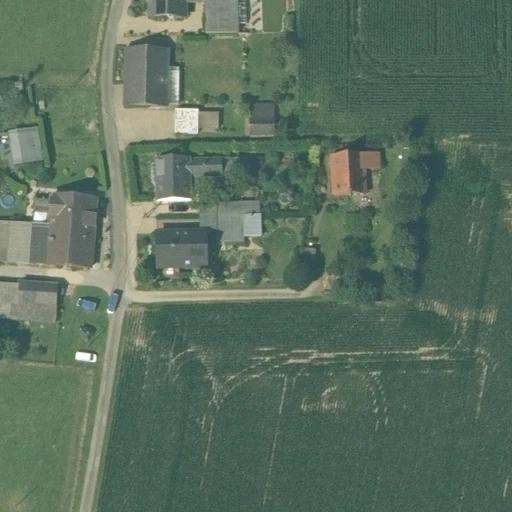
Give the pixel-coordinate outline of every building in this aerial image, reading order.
[(148,0),(149,0),(150,0),(150,16),(149,16),(149,18),(150,18),(151,17),(183,18),(182,19),(184,19),(184,17),(183,17),(184,1),(195,1),(195,2),(196,2),(196,0),(148,0)] [(236,1),(204,2),(205,35),(237,34),(236,1)] [(167,51),(126,50),(125,107),(166,108),(167,51)] [(274,105),(249,106),(250,136),(274,135),(274,105)] [(198,111),(175,111),(175,134),(198,135),(198,130),(198,114),(198,111)] [(218,114),(198,114),(198,130),(217,130),(218,114)] [(37,128),(9,133),(14,165),(42,161),(37,128)] [(363,155),(331,157),(333,197),(348,196),(348,198),(350,198),(350,196),(365,196),(363,171),(378,170),(378,155),(363,156),(363,155)] [(261,159),(222,160),(222,178),(262,177),(261,159)] [(190,160),(155,161),(156,203),(191,202),(190,185),(197,185),(197,179),(222,178),(222,160),(190,161),(190,160)] [(96,200),(52,197),(49,226),(46,266),(88,270),(90,270),(96,200)] [(253,203),(215,204),(215,217),(243,217),(254,216),(253,203)] [(254,216),(243,217),(243,238),(260,238),(260,217),(254,216)] [(243,217),(215,217),(216,244),(243,243),(243,238),(243,217)] [(32,225),(11,224),(8,264),(30,265),(32,225)] [(49,226),(32,225),(30,265),(46,266),(49,226)] [(206,269),(205,234),(157,235),(158,269),(206,269)] [(315,251),(304,249),(300,272),(312,273),(315,251)] [(57,287),(0,283),(0,318),(55,323),(57,287)]
